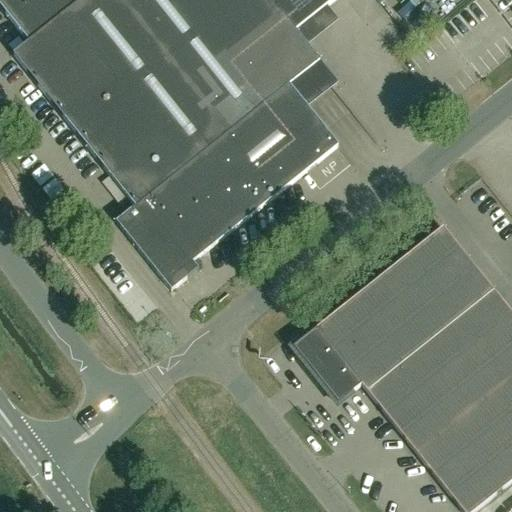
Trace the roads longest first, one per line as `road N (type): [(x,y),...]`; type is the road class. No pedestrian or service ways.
road 1 (unclassified): [(210,342),(511,96)]
road 2 (unclassified): [(210,342),(347,511)]
road 3 (unclassified): [(120,406),(0,244)]
